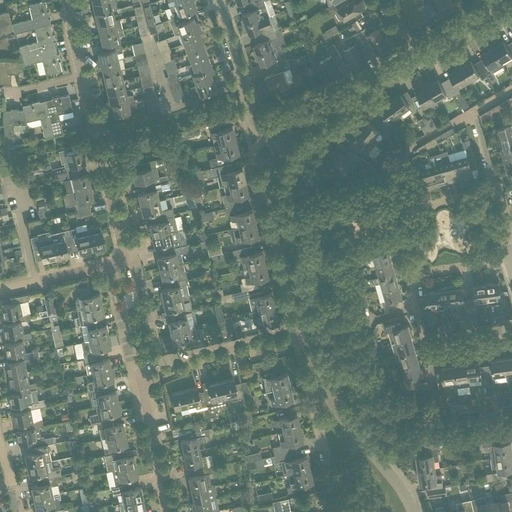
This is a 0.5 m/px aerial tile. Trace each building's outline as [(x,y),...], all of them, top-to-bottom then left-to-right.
[(114,0),(104,0),(92,3),(94,13),(112,9),(117,8),(114,0)] [(192,0),(188,0),(176,5),(169,7),(171,12),(169,14),(170,18),(191,11),(196,9),(192,0)] [(247,6),(249,11),(242,14),(244,19),(241,20),(243,25),(270,15),(264,0),(247,6)] [(292,7),(289,0),(286,0),(284,1),(287,9),(292,7)] [(342,0),(339,0),(329,6),(327,7),(332,15),(335,13),(339,20),(343,18),(344,20),(353,15),(354,17),(361,13),(360,11),(365,8),(361,1),(356,4),(353,0),(351,0),(345,4),(342,0)] [(439,6),(435,0),(421,0),(424,3),(417,7),(428,24),(439,17),(434,9),(439,6)] [(435,0),(439,6),(444,15),(456,8),(451,0),(435,0)] [(32,19),(12,23),(11,24),(14,33),(34,28),(50,24),(49,18),(50,18),(48,11),(47,11),(44,1),(28,4),(32,19)] [(135,15),(142,13),(140,5),(133,7),(135,15)] [(145,14),(152,13),(150,6),(144,7),(145,14)] [(292,7),(287,9),(290,17),(295,15),(292,7)] [(112,9),(94,13),(97,24),(115,19),(112,9)] [(11,24),(12,23),(8,11),(0,13),(0,34),(6,33),(7,38),(15,36),(14,33),(11,24)] [(195,22),(191,11),(170,18),(173,24),(171,27),(174,35),(177,34),(199,26),(197,21),(195,22)] [(142,13),(135,15),(138,25),(144,24),(142,13)] [(152,13),(145,14),(148,25),(154,24),(154,22),(154,20),(152,13)] [(270,15),(243,25),(245,31),(248,29),(250,34),(257,32),(259,37),(275,31),(270,15)] [(120,18),(115,19),(97,24),(99,34),(122,29),(120,18)] [(366,27),(361,30),(355,21),(352,23),(357,32),(363,43),(367,49),(372,46),(377,54),(392,46),(385,35),(387,33),(383,27),(381,28),(381,27),(369,33),(366,27)] [(50,24),(34,28),(37,42),(18,46),(21,55),(55,47),(54,41),(56,41),(54,33),(52,34),(50,24)] [(144,24),(138,25),(138,26),(140,36),(141,36),(147,34),(144,25),(144,24)] [(154,24),(148,25),(150,34),(156,32),(154,24)] [(177,34),(180,44),(183,43),(200,37),(198,32),(201,31),(199,26),(177,34)] [(124,35),(122,29),(99,34),(103,51),(121,47),(119,36),(124,35)] [(331,29),(322,34),(325,39),(334,33),(331,29)] [(259,37),(260,42),(253,45),(255,49),(252,50),(254,56),(273,49),(281,46),(277,36),(275,31),(259,37)] [(363,43),(357,32),(346,39),(350,47),(344,51),(354,67),(353,67),(354,68),(367,60),(366,60),(358,46),(363,43)] [(200,37),(183,43),(187,53),(204,47),(200,37)] [(165,38),(155,42),(159,51),(169,48),(165,38)] [(511,43),(507,46),(504,41),(497,45),(494,41),(490,43),(501,62),(511,56),(511,43)] [(341,57),(336,49),(333,43),(327,47),(331,55),(320,62),(330,80),(333,78),(334,79),(343,74),(335,61),(341,57)] [(501,62),(490,43),(486,45),(488,50),(481,54),(484,59),(479,62),(487,76),(493,72),(504,66),(501,62)] [(273,49),(254,56),(256,61),(259,60),(261,65),(265,63),(267,69),(277,65),(281,63),(286,61),(287,61),(290,60),(291,60),(290,57),(285,59),(284,56),(281,46),(273,49)] [(18,61),(18,68),(25,67),(24,65),(42,60),(45,74),(61,70),(58,61),(60,60),(58,53),(57,53),(55,47),(21,55),(23,61),(18,61)] [(121,47),(103,51),(98,52),(99,58),(96,58),(97,64),(118,59),(124,57),(121,47)] [(204,47),(187,53),(191,63),(208,57),(204,47)] [(169,48),(159,51),(163,62),(173,58),(169,48)] [(211,67),(208,57),(191,63),(194,73),(211,67)] [(173,58),(163,62),(166,72),(177,68),(173,58)] [(120,69),(118,59),(97,64),(98,69),(101,68),(103,74),(120,69)] [(10,61),(0,60),(0,83),(10,83),(10,74),(9,74),(9,66),(10,66),(10,61)] [(461,60),(457,62),(468,81),(478,75),(481,79),(487,76),(479,62),(474,65),(471,60),(464,64),(461,60)] [(280,71),(269,75),(265,77),(266,77),(264,79),(265,82),(268,83),(271,93),(282,89),(283,91),(290,88),(284,70),(290,68),(287,61),(281,63),(277,65),(280,71)] [(452,78),(446,81),(454,95),(459,91),(457,87),(468,81),(457,62),(453,65),(455,69),(449,73),(452,78)] [(150,73),(147,63),(137,65),(139,76),(150,73)] [(211,67),(194,73),(192,74),(195,84),(212,78),(210,73),(213,72),(211,67)] [(168,76),(165,77),(167,83),(173,81),(177,79),(175,73),(178,72),(177,68),(166,72),(168,76)] [(120,69),(103,74),(105,84),(123,80),(120,69)] [(152,84),(150,73),(139,76),(142,86),(152,84)] [(212,78),(195,84),(190,86),(194,97),(216,89),(212,78)] [(454,95),(446,81),(441,84),(438,79),(431,83),(429,79),(424,81),(435,100),(445,94),(448,98),(454,95)] [(123,80),(105,84),(108,94),(125,90),(123,80)] [(173,81),(167,83),(171,94),(177,92),(173,81)] [(419,97),(413,101),(421,114),(426,111),(424,106),(435,100),(424,81),(420,84),(422,88),(416,92),(419,97)] [(155,94),(152,84),(142,86),(144,97),(155,94)] [(125,90),(108,94),(109,100),(106,100),(107,106),(133,99),(132,96),(130,95),(126,95),(125,90)] [(177,92),(171,94),(174,101),(180,99),(177,92)] [(391,93),(387,96),(399,114),(403,118),(412,111),(413,110),(414,109),(414,107),(414,105),(413,104),(411,100),(407,103),(400,93),(394,97),(391,93)] [(51,99),(45,100),(54,135),(63,133),(58,114),(72,110),(68,94),(58,97),(58,95),(51,97),(51,99)] [(380,109),(373,114),(376,117),(387,129),(392,125),(389,121),(399,114),(387,96),(383,99),(386,103),(379,108),(380,109)] [(464,97),(458,100),(463,109),(469,106),(464,97)] [(134,99),(133,99),(107,106),(108,111),(111,110),(113,116),(118,114),(120,120),(131,117),(129,108),(136,106),(134,99)] [(156,99),(145,102),(147,108),(157,105),(156,99)] [(54,135),(45,100),(39,101),(39,100),(31,102),(32,103),(22,106),(23,110),(26,121),(40,118),(42,127),(44,137),(43,137),(44,138),(54,135)] [(509,110),(504,101),(500,103),(505,113),(509,110)] [(505,113),(500,103),(495,106),(501,115),(505,113)] [(159,111),(157,105),(147,108),(148,113),(159,111)] [(495,106),(491,108),(496,118),(501,115),(495,106)] [(26,121),(23,110),(17,110),(17,108),(10,108),(10,110),(3,110),(3,120),(3,147),(14,145),(14,144),(13,144),(13,124),(26,124),(27,124),(26,121)] [(496,118),(491,108),(486,111),(492,121),(496,118)] [(376,117),(373,114),(368,121),(366,120),(361,126),(357,122),(354,126),(371,140),(379,131),(382,134),(387,129),(376,117)] [(500,120),(502,126),(495,128),(497,134),(498,133),(499,139),(511,134),(511,117),(511,116),(500,120)] [(423,117),(417,120),(420,125),(425,134),(426,133),(431,131),(426,122),(425,121),(424,119),(423,118),(423,117)] [(431,118),(425,121),(426,122),(431,131),(437,127),(431,118)] [(385,168),(373,158),(368,153),(375,144),(371,140),(354,126),(351,130),(355,133),(350,139),(354,143),(350,148),(359,155),(363,158),(369,163),(375,168),(381,173),(385,168)] [(235,140),(232,127),(210,132),(214,145),(235,140)] [(179,131),(181,139),(194,135),(192,128),(179,131)] [(435,138),(438,143),(448,137),(445,132),(435,138)] [(413,133),(408,137),(411,142),(417,139),(413,133)] [(511,146),(511,134),(499,139),(501,144),(500,144),(501,150),(511,146)] [(438,143),(435,138),(424,144),(427,149),(438,143)] [(469,139),(462,141),(465,153),(466,153),(472,151),(469,139)] [(217,158),(209,160),(210,168),(226,164),(225,158),(230,157),(229,155),(238,153),(235,140),(214,145),(217,158)] [(58,175),(66,173),(72,171),(71,166),(85,162),(82,150),(76,151),(74,145),(64,147),(65,153),(67,161),(63,162),(65,171),(63,172),(61,167),(53,169),(55,176),(58,175)] [(511,146),(501,150),(500,150),(503,162),(511,159),(511,146)] [(359,155),(350,148),(344,155),(340,151),(330,163),(344,176),(354,164),(356,166),(363,158),(359,155)] [(447,151),(441,152),(442,158),(444,163),(449,182),(461,179),(456,160),(455,160),(450,161),(447,151)] [(472,151),(466,153),(467,156),(455,160),(461,179),(473,176),(471,170),(477,168),(472,151)] [(437,165),(432,166),(437,186),(449,182),(444,163),(442,158),(435,159),(437,165)] [(511,159),(507,160),(503,162),(507,173),(508,173),(511,171),(511,159)] [(144,169),(132,172),(135,183),(145,180),(145,181),(146,186),(159,183),(167,181),(165,175),(158,177),(154,160),(142,162),(144,169)] [(422,165),(413,167),(417,184),(423,182),(425,189),(437,186),(432,166),(431,162),(422,165)] [(226,164),(210,168),(204,169),(205,176),(208,177),(216,175),(219,188),(228,186),(245,181),(242,168),(228,172),(226,164)] [(72,171),(66,173),(58,175),(60,181),(67,179),(68,184),(67,186),(69,191),(67,192),(68,192),(75,191),(75,190),(90,187),(87,174),(74,177),(72,171)] [(224,195),(221,195),(224,208),(236,205),(235,201),(239,200),(238,197),(248,194),(245,181),(228,186),(223,187),(224,195)] [(148,191),(137,194),(140,204),(158,200),(156,190),(161,189),(159,183),(146,186),(148,191)] [(68,192),(71,203),(65,205),(66,212),(74,210),(80,209),(78,203),(93,199),(90,187),(75,190),(75,191),(68,192)] [(158,200),(140,204),(142,215),(145,214),(148,213),(149,219),(154,218),(173,213),(172,207),(167,208),(165,199),(166,199),(166,198),(158,200)] [(43,201),(36,202),(38,210),(39,210),(42,209),(43,209),(45,209),(43,201)] [(80,209),(74,210),(76,217),(91,213),(89,206),(80,209)] [(252,210),(230,215),(232,221),(237,220),(238,227),(255,223),(252,210)] [(203,213),(199,214),(200,221),(213,218),(212,211),(203,213)] [(155,224),(149,225),(151,236),(177,229),(173,213),(154,218),(155,224)] [(255,223),(238,227),(230,229),(233,242),(258,236),(255,223)] [(100,226),(94,227),(94,226),(87,228),(87,229),(92,249),(104,246),(100,226)] [(75,227),(68,229),(69,233),(70,239),(76,237),(79,252),(92,249),(87,229),(76,232),(75,227)] [(177,229),(151,236),(154,246),(160,245),(161,250),(185,245),(183,239),(180,240),(177,229)] [(57,231),(49,233),(50,238),(55,258),(68,255),(64,240),(70,239),(69,233),(58,236),(57,231)] [(38,240),(37,235),(30,237),(33,250),(40,249),(43,261),(48,260),(48,262),(53,261),(53,258),(55,258),(50,238),(38,240)] [(381,243),(366,248),(368,253),(368,254),(368,255),(368,256),(368,257),(369,258),(370,259),(374,258),(376,265),(391,260),(388,248),(382,249),(381,243)] [(163,256),(157,257),(159,268),(182,262),(180,253),(186,252),(187,249),(186,244),(185,245),(161,250),(163,256)] [(215,254),(222,253),(220,245),(207,248),(209,256),(215,254)] [(243,269),(265,264),(262,251),(253,253),(253,251),(247,252),(246,247),(252,246),(242,248),(233,250),(235,258),(240,256),(243,269)] [(215,254),(209,256),(210,261),(210,263),(217,262),(215,254)] [(357,269),(357,267),(356,264),(354,257),(347,259),(350,269),(350,271),(357,269)] [(391,260),(376,265),(379,277),(395,272),(391,260)] [(182,262),(159,268),(162,278),(164,278),(168,277),(169,282),(186,278),(185,272),(184,272),(182,262)] [(244,283),(242,283),(243,291),(250,289),(259,287),(255,288),(254,283),(260,281),(260,279),(268,277),(265,264),(243,269),(245,277),(242,277),(244,283)] [(379,277),(373,278),(375,284),(380,283),(381,283),(383,289),(398,284),(395,272),(379,277)] [(161,295),(159,296),(161,301),(188,295),(188,294),(187,295),(185,285),(188,284),(186,278),(169,282),(170,287),(171,288),(160,290),(161,295)] [(499,282),(486,284),(489,305),(501,303),(501,304),(504,303),(503,297),(504,297),(503,290),(500,291),(499,282)] [(386,301),(382,302),(384,308),(388,307),(398,304),(396,298),(402,297),(398,284),(383,289),(386,301)] [(489,306),(489,305),(486,284),(473,285),(476,307),(489,306)] [(77,297),(74,301),(76,309),(101,304),(99,293),(90,295),(88,285),(78,287),(80,296),(77,297)] [(441,290),(436,291),(438,307),(439,311),(445,310),(444,306),(451,305),(448,286),(444,287),(441,288),(441,290)] [(452,286),(448,286),(451,305),(452,311),(459,310),(458,304),(463,303),(464,303),(463,300),(463,297),(461,287),(456,288),(456,286),(452,286)] [(250,296),(248,296),(252,311),(274,305),(271,292),(262,295),(262,292),(263,291),(249,294),(250,296)] [(368,306),(364,294),(364,291),(357,293),(361,308),(368,306)] [(438,307),(436,291),(423,292),(424,298),(418,299),(420,313),(427,313),(426,308),(438,307)] [(23,301),(19,302),(28,301),(27,294),(21,295),(23,301)] [(223,296),(218,297),(220,304),(233,301),(231,294),(223,296)] [(188,295),(161,301),(162,306),(164,306),(165,311),(171,310),(173,315),(191,311),(187,295),(188,295)] [(19,302),(1,306),(4,318),(11,317),(22,315),(19,302)] [(53,303),(45,305),(46,309),(47,315),(55,313),(53,303)] [(78,317),(73,318),(75,326),(81,325),(94,322),(98,321),(97,316),(103,314),(101,304),(76,309),(78,317)] [(274,305),(252,311),(248,311),(249,317),(252,317),(254,324),(278,318),(274,305)] [(174,321),(168,322),(170,333),(194,327),(190,311),(191,311),(173,315),(174,321)] [(11,317),(12,323),(2,325),(5,338),(12,336),(23,334),(21,321),(30,320),(29,313),(22,315),(11,317)] [(234,329),(232,319),(231,316),(223,317),(224,320),(226,329),(226,331),(234,329)] [(491,317),(491,324),(504,323),(503,316),(491,317)] [(400,317),(385,321),(383,322),(384,324),(382,324),(384,331),(386,330),(386,332),(388,331),(391,343),(411,337),(411,336),(413,336),(411,330),(409,330),(408,325),(402,326),(400,317)] [(98,321),(94,322),(81,325),(85,341),(108,336),(106,326),(100,327),(98,321)] [(441,324),(442,331),(454,329),(453,323),(441,324)] [(200,342),(216,341),(215,324),(198,325),(200,342)] [(194,327),(170,333),(173,343),(175,343),(181,341),(182,347),(181,347),(182,347),(198,343),(194,327)] [(226,329),(217,331),(220,342),(229,340),(226,331),(226,329)] [(12,336),(13,342),(4,344),(7,356),(14,355),(24,353),(22,341),(31,339),(30,333),(23,334),(12,336)] [(378,347),(374,334),(367,336),(371,349),(378,347)] [(108,336),(85,341),(80,342),(84,358),(97,355),(101,354),(100,349),(110,346),(108,336)] [(411,337),(391,343),(395,355),(399,354),(415,349),(411,337)] [(418,362),(415,349),(399,354),(403,366),(418,362)] [(14,355),(15,361),(5,362),(8,375),(26,371),(24,359),(39,356),(43,355),(42,350),(38,351),(38,350),(24,353),(14,355)] [(101,354),(97,355),(84,358),(87,374),(92,373),(111,369),(109,359),(102,360),(101,354)] [(506,374),(504,358),(491,360),(493,376),(506,374)] [(482,377),(480,366),(479,361),(467,363),(469,379),(482,377)] [(418,362),(403,366),(406,378),(402,379),(404,385),(405,389),(420,387),(418,381),(416,375),(422,374),(418,362)] [(467,363),(454,365),(458,387),(470,385),(469,379),(467,363)] [(458,387),(454,365),(441,367),(442,372),(436,373),(439,393),(444,392),(445,389),(445,387),(450,386),(452,388),(458,387)] [(111,369),(92,373),(94,381),(87,382),(86,384),(87,391),(88,391),(108,387),(107,381),(113,380),(111,369)] [(29,383),(26,371),(8,375),(10,388),(16,387),(17,392),(32,389),(33,389),(39,388),(37,382),(29,383)] [(385,371),(378,373),(381,385),(388,383),(385,371)] [(272,377),(271,372),(271,373),(264,375),(264,377),(262,377),(262,378),(264,377),(266,384),(265,384),(266,391),(265,391),(265,392),(273,390),(290,386),(287,373),(272,377)] [(243,397),(242,392),(236,393),(233,378),(220,381),(224,397),(231,395),(232,399),(243,397)] [(209,392),(204,393),(205,401),(207,406),(209,417),(214,415),(216,413),(214,407),(216,404),(225,402),(224,397),(220,381),(208,384),(209,392)] [(247,381),(241,382),(240,382),(242,392),(243,397),(250,395),(247,381)] [(290,386),(273,390),(275,398),(270,399),(271,404),(293,399),(290,386)] [(108,387),(88,391),(92,407),(95,406),(118,402),(116,391),(109,392),(108,387)] [(196,387),(183,390),(187,406),(194,404),(195,409),(207,406),(205,401),(200,402),(196,387)] [(17,392),(8,394),(11,407),(20,405),(21,411),(30,409),(39,407),(47,405),(45,398),(37,400),(38,401),(35,402),(32,389),(17,392)] [(187,406),(183,390),(171,393),(176,413),(180,412),(181,414),(189,413),(187,406)] [(96,413),(89,414),(89,416),(91,424),(97,423),(115,419),(114,413),(120,412),(118,402),(95,406),(96,413)] [(460,404),(451,405),(452,414),(461,413),(460,406),(460,404)] [(472,404),(460,406),(461,413),(473,411),(472,405),(472,404)] [(21,411),(12,413),(14,425),(24,424),(25,429),(34,427),(43,425),(39,407),(30,409),(21,411)] [(442,408),(435,409),(436,416),(444,415),(443,409),(442,408)] [(238,421),(248,418),(251,417),(250,411),(236,414),(238,421)] [(68,413),(60,414),(62,421),(70,419),(68,413)] [(296,415),(286,417),(270,421),(271,427),(282,425),(283,431),(299,428),(296,415)] [(248,418),(238,421),(235,421),(236,428),(237,429),(250,426),(248,418)] [(115,419),(97,423),(101,439),(106,438),(125,434),(122,423),(116,425),(115,419)] [(194,431),(200,430),(198,423),(183,426),(185,433),(194,431)] [(34,427),(25,429),(15,431),(18,444),(27,442),(29,448),(30,447),(47,444),(53,443),(51,436),(36,439),(34,427)] [(281,446),(272,448),(274,456),(295,451),(293,443),(302,440),(299,428),(283,431),(277,433),(281,446)] [(196,437),(186,439),(180,440),(183,453),(198,449),(197,443),(205,441),(204,436),(208,435),(206,429),(200,430),(194,431),(196,437)] [(125,434),(106,438),(108,448),(103,449),(104,455),(118,452),(116,446),(127,444),(125,434)] [(497,435),(488,436),(482,437),(483,446),(484,446),(485,452),(489,451),(490,458),(511,455),(511,453),(510,441),(499,443),(497,435)] [(430,454),(416,456),(418,470),(435,468),(434,461),(440,461),(438,447),(440,447),(439,440),(424,442),(425,449),(429,449),(430,454)] [(47,444),(30,447),(31,453),(24,454),(27,465),(50,460),(47,444)] [(198,449),(183,453),(186,465),(201,462),(202,468),(207,467),(204,456),(200,457),(198,449)] [(124,451),(118,452),(104,455),(108,471),(116,469),(135,465),(133,455),(125,457),(124,451)] [(274,456),(272,457),(273,462),(280,461),(283,475),(287,474),(309,469),(306,456),(297,458),(295,451),(274,456)] [(253,452),(243,455),(243,456),(245,463),(255,461),(253,452)] [(511,455),(490,458),(492,472),(486,473),(487,481),(501,479),(500,471),(511,469),(511,455)] [(50,460),(27,465),(29,475),(35,474),(36,480),(56,476),(61,475),(59,466),(52,468),(50,460)] [(255,461),(245,463),(246,470),(257,468),(255,461)] [(79,462),(71,463),(73,471),(80,470),(79,462)] [(135,465),(116,469),(118,479),(114,480),(115,486),(128,483),(127,478),(138,476),(135,465)] [(207,467),(202,468),(203,474),(188,477),(191,490),(206,487),(210,486),(208,473),(215,472),(213,466),(207,467)] [(435,468),(418,470),(420,484),(426,483),(427,489),(443,487),(441,474),(436,475),(435,468)] [(290,486),(286,487),(287,493),(289,492),(300,490),(299,485),(312,482),(309,469),(287,474),(290,486)] [(56,476),(36,480),(37,485),(31,487),(33,497),(52,493),(51,486),(58,484),(57,479),(56,476)] [(128,483),(115,486),(111,487),(112,495),(122,494),(124,501),(142,497),(140,487),(134,488),(133,483),(128,483)] [(212,485),(210,486),(206,487),(191,490),(193,502),(208,499),(214,498),(214,496),(215,494),(215,491),(214,489),(212,487),(212,485)] [(85,487),(78,488),(81,499),(87,498),(86,492),(85,487)] [(445,487),(443,487),(427,489),(428,497),(447,494),(445,487)] [(511,504),(511,491),(500,495),(501,501),(494,503),(496,511),(510,511),(509,506),(511,504)] [(257,502),(272,499),(271,492),(255,495),(257,502)] [(304,502),(318,500),(316,492),(303,495),(304,502)] [(52,493),(33,497),(35,508),(46,506),(47,511),(60,509),(58,499),(53,500),(52,493)] [(496,511),(494,503),(494,502),(487,503),(485,496),(475,498),(471,499),(474,511),(481,510),(481,511),(496,511)] [(124,501),(119,502),(120,511),(138,511),(138,509),(145,508),(142,497),(124,501)] [(286,498),(279,500),(281,511),(286,511),(289,511),(286,498)] [(208,499),(193,502),(191,502),(193,509),(195,509),(195,511),(207,511),(211,511),(208,499)] [(458,510),(451,511),(468,511),(473,511),(474,511),(471,499),(456,503),(458,510)] [(281,511),(279,500),(272,501),(272,502),(274,511),(281,511)]
